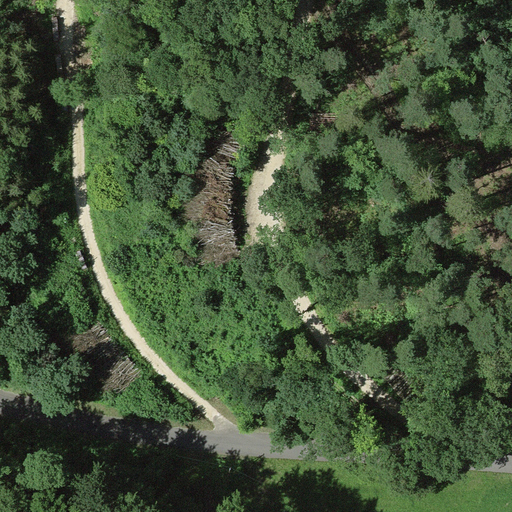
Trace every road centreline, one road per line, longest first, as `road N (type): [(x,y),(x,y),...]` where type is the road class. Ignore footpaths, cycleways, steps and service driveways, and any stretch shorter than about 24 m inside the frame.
road 1 (track): [(481,457),(391,407),(349,372),(307,321),(279,256),(279,159),(310,0)]
road 2 (residential): [(0,395),(164,437),(511,459)]
road 3 (track): [(245,443),(155,367),(109,293),(81,211),(73,0)]
